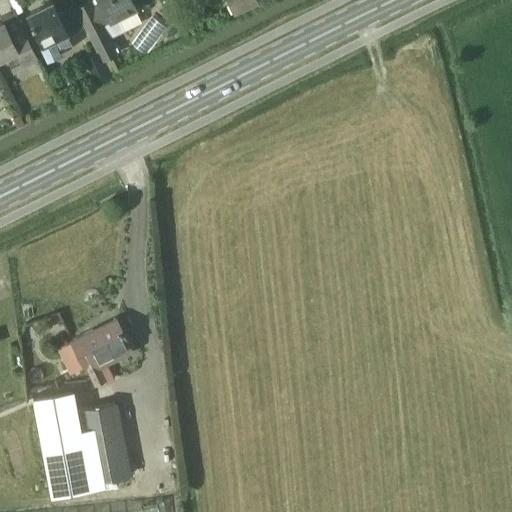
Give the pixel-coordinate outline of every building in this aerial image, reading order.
[(98,0),(99,0),(93,3),(91,0),(87,0),(74,7),(96,51),(101,61),(118,53),(117,51),(120,48),(111,41),(103,25),(110,22),(110,23),(119,19),(125,33),(142,24),(129,0),(98,0)] [(240,0),(223,0),(229,10),(232,17),(232,18),(258,5),(254,0),(241,0),(240,0)] [(87,35),(71,3),(55,11),(51,3),(26,15),(41,45),(55,38),(61,48),(87,35)] [(3,24),(0,25),(0,61),(6,58),(13,72),(37,60),(22,28),(8,34),(3,24)] [(55,38),(41,45),(48,60),(63,52),(61,48),(55,38)] [(20,116),(13,119),(18,128),(25,125),(20,116)] [(131,351),(115,319),(71,340),(84,366),(86,366),(94,384),(104,379),(106,383),(115,379),(107,363),(131,351)] [(77,409),(73,389),(31,396),(49,494),(104,484),(103,479),(131,474),(118,401),(77,409)]
